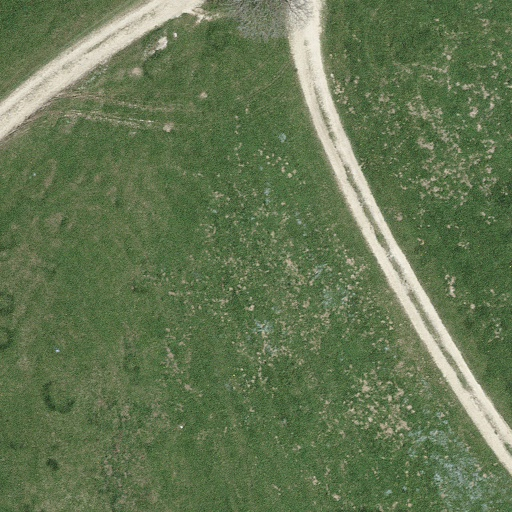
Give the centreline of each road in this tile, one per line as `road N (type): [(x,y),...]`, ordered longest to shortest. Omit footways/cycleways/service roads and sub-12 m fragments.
road 1 (unclassified): [(511,427),(326,135),(298,0)]
road 2 (track): [(198,0),(0,124)]
